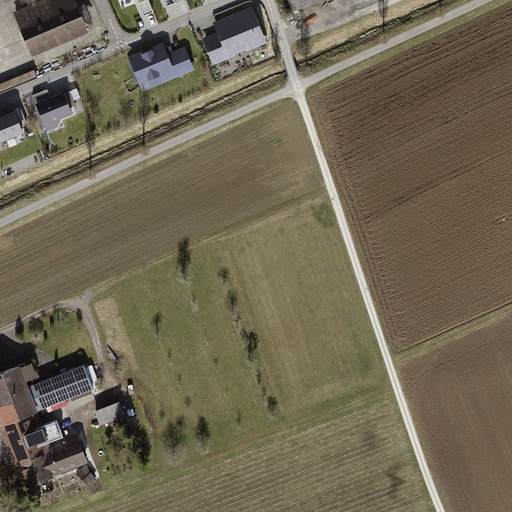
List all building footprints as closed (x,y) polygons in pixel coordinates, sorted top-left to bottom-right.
[(48,0),(42,0),(13,13),(31,56),(86,33),(72,0),(63,0),(51,5),(48,0)] [(287,0),(291,11),(322,0),(287,0)] [(267,43),(251,5),(213,21),(218,33),(203,39),(214,65),(267,43)] [(162,43),(128,57),(142,92),(193,70),(183,46),(167,53),(162,43)] [(33,71),(0,83),(0,94),(37,80),(33,71)] [(65,91),(37,102),(48,129),(58,125),(63,116),(73,112),(65,91)] [(16,107),(0,113),(0,138),(25,128),(16,107)] [(28,363),(0,373),(0,422),(1,424),(0,424),(0,430),(13,465),(16,464),(25,486),(87,464),(77,438),(71,440),(62,416),(41,423),(37,412),(92,391),(82,366),(26,386),(24,382),(34,377),(28,363)] [(121,402),(96,412),(101,426),(127,416),(121,402)]
